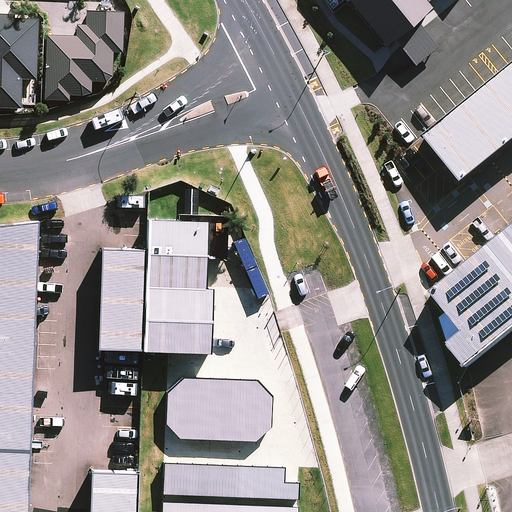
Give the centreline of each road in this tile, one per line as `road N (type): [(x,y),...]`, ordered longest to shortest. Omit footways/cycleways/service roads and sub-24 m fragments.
road 1 (secondary): [(434,511),(372,294),(286,76)]
road 2 (unclassified): [(286,76),(135,134),(0,165)]
